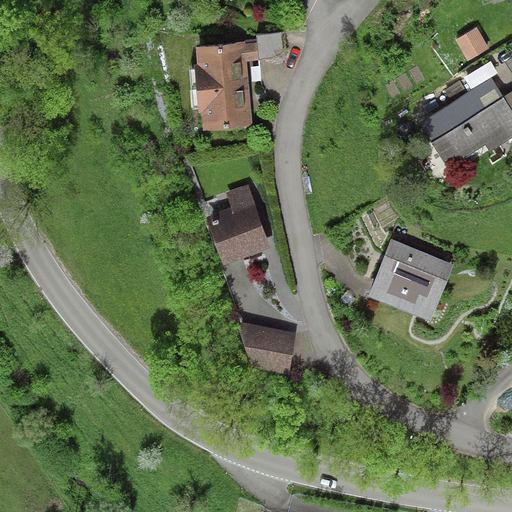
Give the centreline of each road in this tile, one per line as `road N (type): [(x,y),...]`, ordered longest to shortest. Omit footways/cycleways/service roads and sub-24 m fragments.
road 1 (tertiary): [(0,180),(50,276),(118,363),(164,406),(222,441),(422,493),(511,506)]
road 2 (residential): [(511,451),(450,435),(377,400),(328,350),(292,186),(292,125),(307,76),(356,0)]
